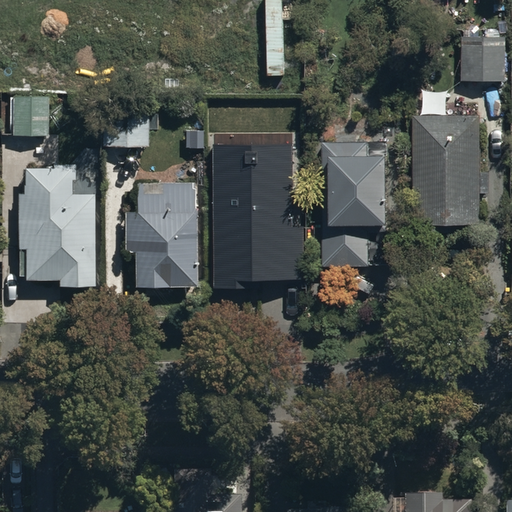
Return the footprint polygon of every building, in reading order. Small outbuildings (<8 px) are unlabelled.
[(504,31),(460,31),(460,77),(511,77),(511,69),(511,39),(504,40),(504,31)] [(9,92),(10,130),(47,129),(46,91),(9,92)] [(147,143),(148,97),(101,96),(101,142),(147,143)] [(480,110),(411,109),(411,219),(479,220),(480,110)] [(214,137),(214,279),(259,279),(259,271),(304,271),(303,219),(288,219),(288,137),(214,137)] [(321,137),(321,259),(365,259),(365,226),(385,226),(384,144),(368,144),(368,137),(321,137)] [(51,162),(24,163),(24,188),(16,188),(17,270),(24,270),(24,273),(57,272),(58,279),(94,278),(91,187),(69,187),(69,172),(73,172),(73,157),(51,158),(51,162)] [(133,244),(133,279),(196,278),(194,178),(135,179),(136,207),(122,208),(123,244),(133,244)] [(472,511),(473,498),(443,497),(443,487),(404,486),(403,511),(472,511)] [(172,492),(171,511),(237,511),(237,491),(172,492)] [(287,509),(287,511),(359,511),(360,504),(320,503),(320,509),(287,509)]
